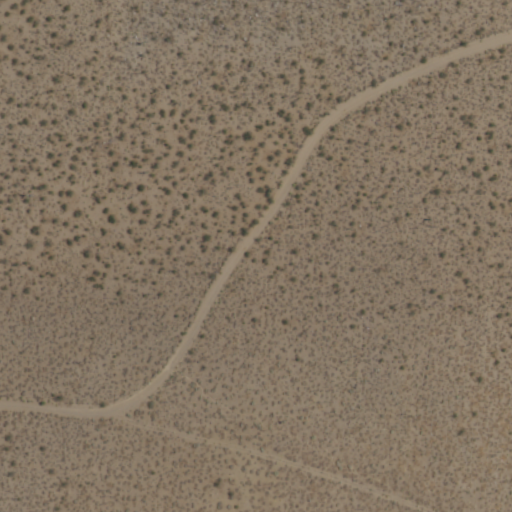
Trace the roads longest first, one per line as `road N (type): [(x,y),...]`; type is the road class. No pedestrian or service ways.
road 1 (track): [(511,32),(359,95),(325,119),(170,359),(122,406)]
road 2 (track): [(122,406),(154,424),(378,488),(431,511)]
road 3 (track): [(122,406),(0,404)]
